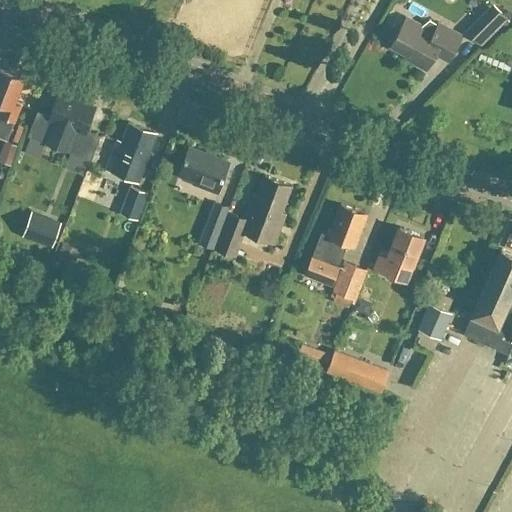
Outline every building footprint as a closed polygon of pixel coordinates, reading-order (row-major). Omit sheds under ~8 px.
[(475,0),(471,9),(489,18),(495,6),(482,0),(475,0)] [(461,37),(438,25),(438,26),(429,21),(421,27),(406,19),(390,47),(414,60),(412,63),(426,71),(434,55),(447,62),(461,37)] [(479,19),(465,32),(480,47),(494,34),(479,19)] [(0,117),(14,123),(20,107),(13,105),(23,79),(0,70),(0,103),(4,105),(0,115),(0,117)] [(80,101),(58,93),(48,119),(37,114),(28,137),(89,161),(98,138),(84,133),(93,109),(79,103),(80,101)] [(0,138),(7,141),(14,123),(0,117),(0,138)] [(146,160),(156,134),(129,124),(122,144),(117,142),(106,171),(132,182),(141,158),(146,160)] [(18,147),(5,142),(0,154),(0,162),(11,167),(18,147)] [(217,194),(228,163),(189,148),(178,176),(203,185),(202,188),(217,194)] [(281,214),(291,188),(264,177),(254,204),(249,203),(243,220),(228,215),(215,250),(234,258),(243,233),(275,245),(286,216),(281,214)] [(137,221),(147,193),(130,187),(118,214),(137,221)] [(198,244),(214,251),(230,209),(213,203),(198,244)] [(347,245),(354,248),(366,215),(340,206),(328,237),(320,234),(305,275),(332,285),(347,245)] [(399,228),(388,254),(381,251),(373,269),(404,282),(411,265),(412,265),(423,238),(399,228)] [(507,354),(511,343),(511,255),(501,251),(478,302),(464,335),(507,354)] [(366,271),(344,263),(332,292),(355,301),(366,271)] [(418,331),(438,340),(450,315),(429,306),(418,331)] [(317,352),(312,367),(324,371),(330,356),(317,352)] [(334,352),(326,373),(379,393),(387,372),(334,352)]
